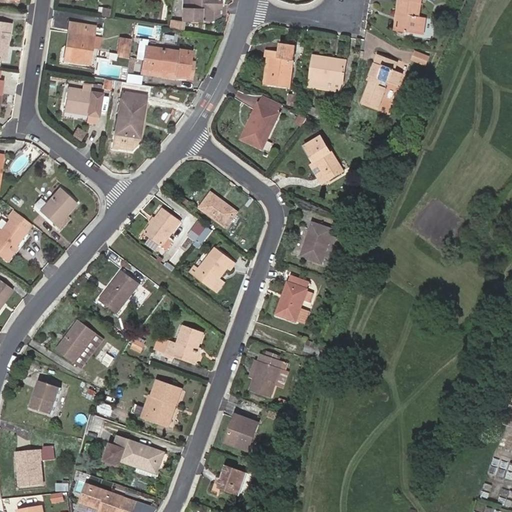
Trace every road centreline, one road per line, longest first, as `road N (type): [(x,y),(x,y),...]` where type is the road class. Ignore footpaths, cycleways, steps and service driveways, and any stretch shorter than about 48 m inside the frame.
road 1 (residential): [(191,136),(282,206),(175,511)]
road 2 (residential): [(49,0),(26,118),(136,201)]
road 3 (residential): [(136,201),(26,315),(0,379)]
road 4 (residential): [(251,14),(249,33),(191,136)]
